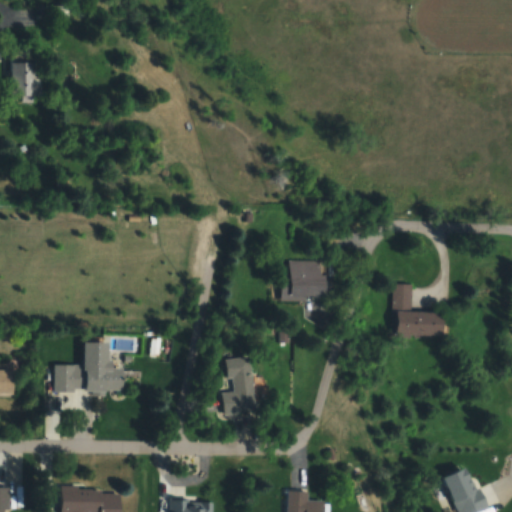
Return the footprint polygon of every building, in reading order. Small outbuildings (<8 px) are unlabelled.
[(32,101),(32,94),(37,94),(37,58),(10,58),(10,101),(32,101)] [(328,273),(320,273),(320,259),(281,259),(281,298),(328,298),(328,273)] [(389,334),(443,334),(443,311),(408,310),(409,283),(390,283),(389,334)] [(52,391),(123,390),(122,367),(110,367),(110,340),(84,341),(84,363),(52,364),(52,391)] [(221,412),(254,410),(251,356),(223,357),(224,377),(231,377),(232,390),(220,390),(221,412)] [(0,366),(0,394),(13,394),(13,367),(0,366)] [(473,511),(486,507),(469,465),(443,476),(458,511),(473,511)] [(118,511),(119,488),(59,487),(58,511),(118,511)] [(307,490),(287,489),(285,511),(325,511),(325,500),(306,499),(307,490)] [(167,511),(210,511),(211,499),(167,499),(167,511)]
